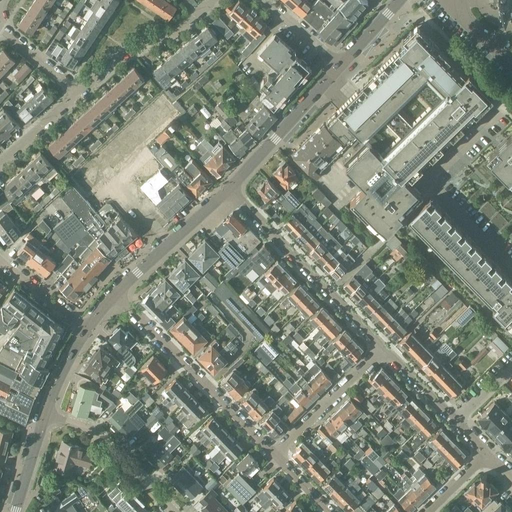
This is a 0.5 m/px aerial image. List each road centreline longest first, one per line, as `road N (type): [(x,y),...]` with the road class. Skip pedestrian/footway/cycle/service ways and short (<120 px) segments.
road 1 (residential): [(274,455),(116,293)]
road 2 (residential): [(503,104),(431,181),(511,267)]
road 3 (residential): [(382,349),(229,188)]
road 4 (residential): [(178,511),(106,437),(45,411)]
road 5 (tertiary): [(229,188),(339,66)]
road 6 (residential): [(78,91),(214,0)]
road 7 (tertiary): [(116,293),(229,188)]
road 8 (residential): [(274,455),(382,349)]
